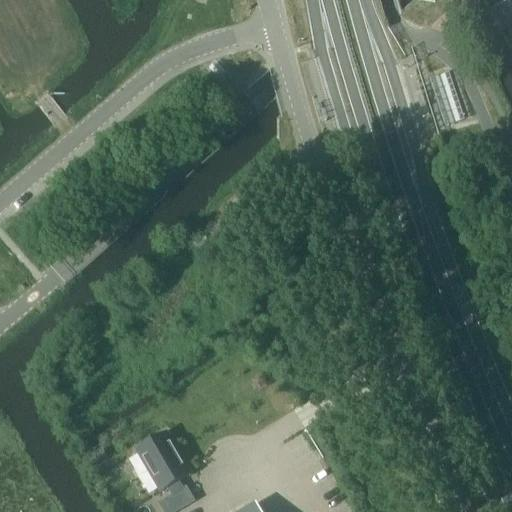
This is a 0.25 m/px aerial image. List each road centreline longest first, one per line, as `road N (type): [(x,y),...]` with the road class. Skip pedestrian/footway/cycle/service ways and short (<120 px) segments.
road 1 (primary): [(323,0),(377,177),(473,439),(509,511)]
road 2 (unclassified): [(455,511),(370,319),(275,27)]
road 3 (unclassified): [(0,326),(375,0)]
road 4 (primary): [(511,448),(411,196),(353,0)]
road 5 (unclassified): [(0,205),(166,64),(275,27)]
